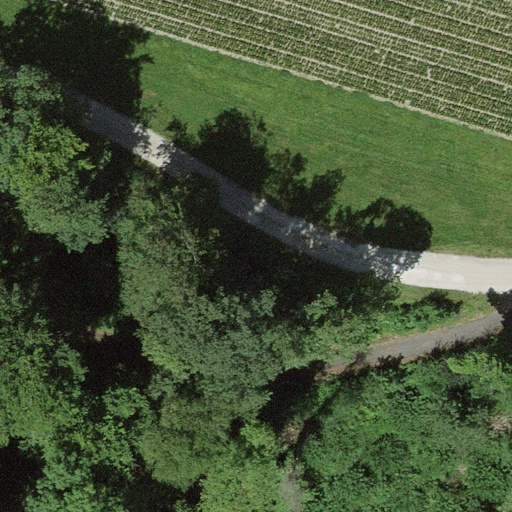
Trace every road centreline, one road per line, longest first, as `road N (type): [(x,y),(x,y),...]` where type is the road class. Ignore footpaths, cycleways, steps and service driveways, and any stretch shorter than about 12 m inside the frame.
road 1 (track): [(511,279),(395,273),(0,77)]
road 2 (track): [(511,310),(468,331),(326,367),(112,344),(0,317)]
